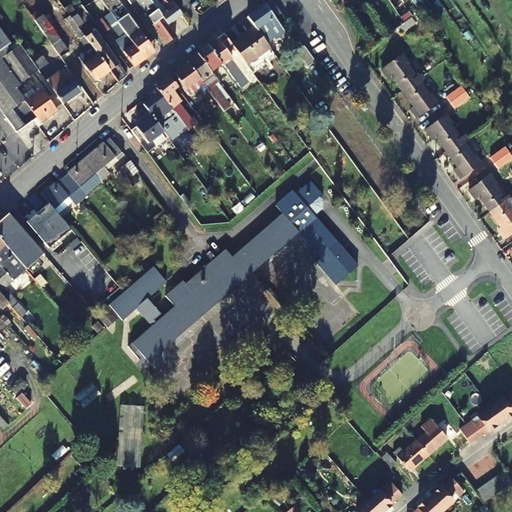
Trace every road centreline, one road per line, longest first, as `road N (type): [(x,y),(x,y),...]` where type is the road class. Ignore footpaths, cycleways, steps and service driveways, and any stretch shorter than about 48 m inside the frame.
road 1 (residential): [(511,284),(309,0)]
road 2 (tertiary): [(0,200),(243,0)]
road 3 (residential): [(395,511),(511,426)]
